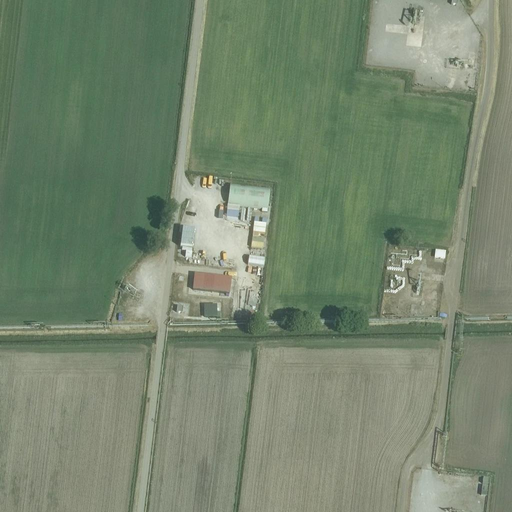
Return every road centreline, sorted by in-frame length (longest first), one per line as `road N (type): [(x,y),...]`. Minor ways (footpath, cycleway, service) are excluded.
road 1 (track): [(492,0),(429,511)]
road 2 (track): [(137,511),(197,0)]
